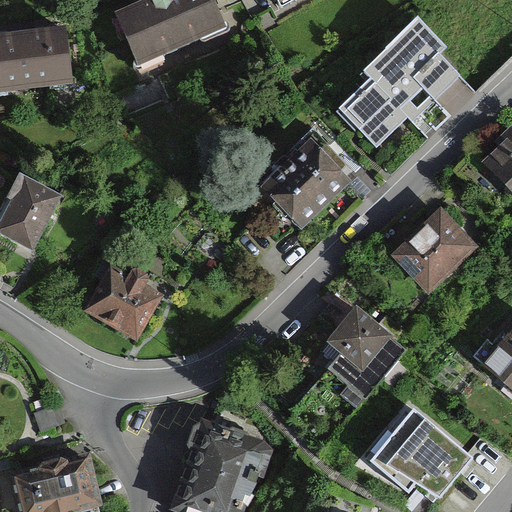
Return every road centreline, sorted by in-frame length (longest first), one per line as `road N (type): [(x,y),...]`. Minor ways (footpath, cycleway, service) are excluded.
road 1 (residential): [(94,374),(159,382),(225,360),(511,91)]
road 2 (residential): [(134,511),(132,463),(93,406),(94,374)]
